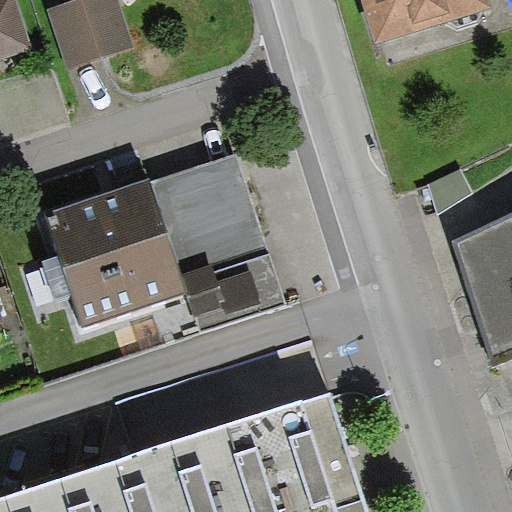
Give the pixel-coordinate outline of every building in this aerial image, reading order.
[(0,0),(0,78),(0,76),(0,64),(34,54),(16,0),(0,0)] [(90,0),(47,14),(66,74),(135,52),(118,0),(90,0)] [(360,0),(377,54),(453,31),(459,34),(479,28),(481,22),(492,19),(486,0),(360,0)] [(188,305),(199,339),(287,310),(238,160),(150,188),(188,305)] [(46,223),(83,338),(188,305),(150,188),(46,223)] [(511,355),(511,219),(450,248),(490,364),(511,355)] [(368,511),(335,405),(0,508),(0,511),(368,511)]
